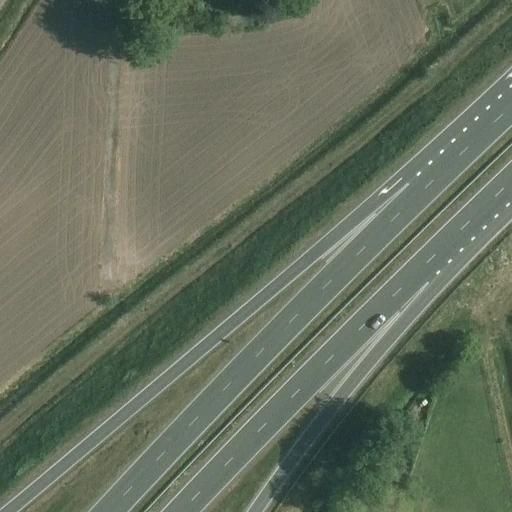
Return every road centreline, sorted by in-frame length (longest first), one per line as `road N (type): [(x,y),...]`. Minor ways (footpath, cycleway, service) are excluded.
road 1 (trunk): [(420,194),(315,254),(8,511)]
road 2 (trunk): [(420,194),(109,511)]
road 3 (trunk): [(186,511),(418,271)]
road 4 (trunk): [(256,511),(418,271)]
road 5 (track): [(117,0),(105,287)]
road 6 (trunk): [(418,271),(511,184)]
road 7 (trunk): [(511,108),(420,194)]
